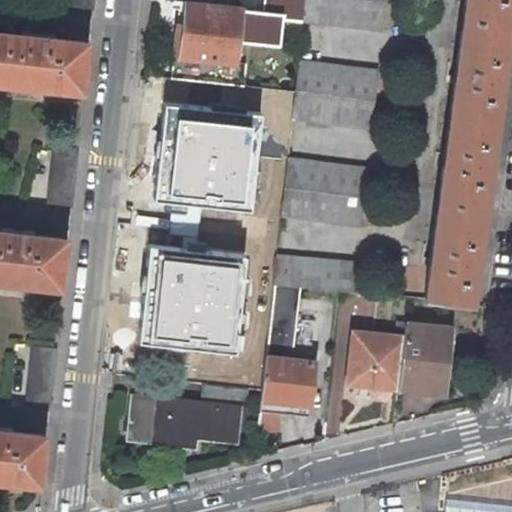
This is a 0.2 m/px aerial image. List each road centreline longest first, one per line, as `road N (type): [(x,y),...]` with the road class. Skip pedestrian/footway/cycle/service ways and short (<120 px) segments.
road 1 (residential): [(67,511),(127,0)]
road 2 (tertiary): [(511,427),(164,511)]
